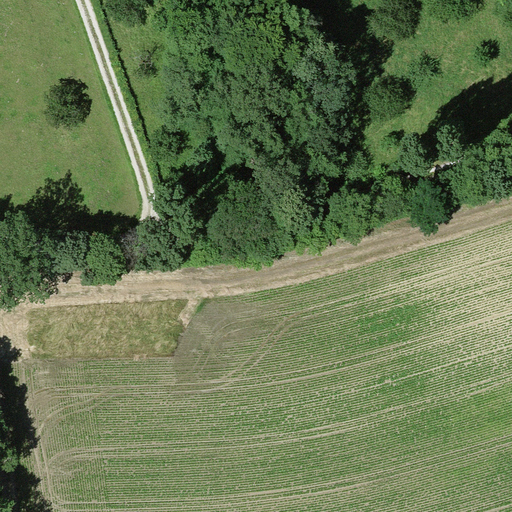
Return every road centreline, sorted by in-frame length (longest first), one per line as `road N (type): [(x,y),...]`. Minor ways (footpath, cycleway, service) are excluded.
road 1 (track): [(0,246),(232,234),(511,146)]
road 2 (track): [(156,243),(159,228),(85,0)]
